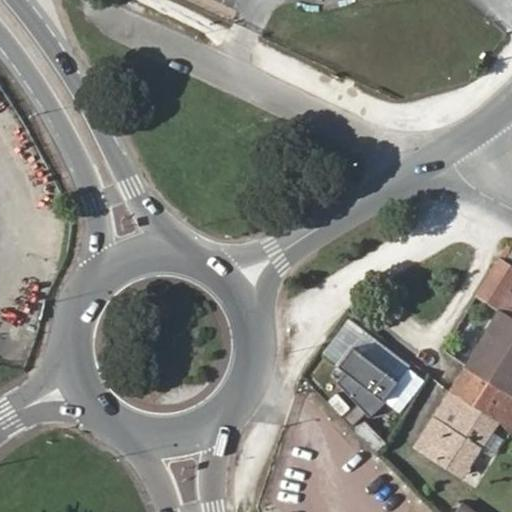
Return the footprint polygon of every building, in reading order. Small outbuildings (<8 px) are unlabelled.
[(511,270),(501,264),(480,298),(511,317),(511,270)] [(479,348),(511,367),(511,326),(497,318),(479,348)] [(432,375),(389,343),(364,384),(403,415),(432,375)] [(467,368),(511,397),(511,367),(479,348),(467,368)] [(454,383),(461,361),(442,355),(435,377),(454,383)] [(313,366),(302,376),(334,412),(343,400),(313,366)] [(469,475),(498,427),(451,395),(421,445),(469,475)] [(494,511),(468,496),(457,511),(494,511)]
